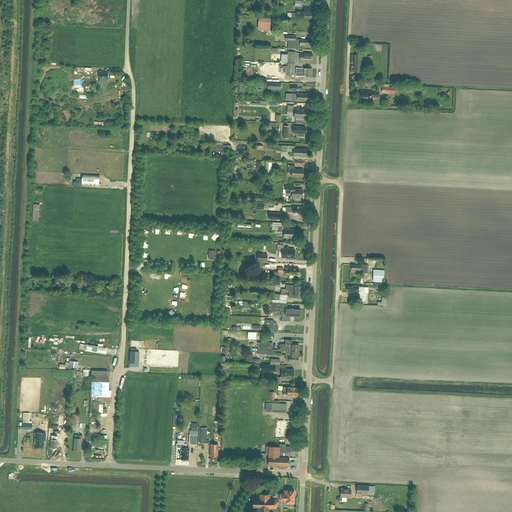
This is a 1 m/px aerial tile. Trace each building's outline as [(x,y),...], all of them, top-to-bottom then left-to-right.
[(314,14),(314,9),(314,8),(303,7),(303,11),(296,11),(296,14),(291,13),(291,17),(296,18),(303,18),(303,15),(313,15),(313,14),(314,14)] [(269,31),(270,19),(258,18),(257,30),(269,31)] [(304,40),(295,40),(296,36),(285,35),(285,41),(288,41),(288,48),(304,49),(304,46),(313,47),(313,40),(304,40)] [(287,63),(294,63),(294,52),(287,52),(287,55),(281,54),(280,63),(283,63),(287,63)] [(307,77),(308,77),(308,76),(311,77),(311,69),(304,69),(301,69),(296,68),(295,76),(301,76),(303,76),(307,76),(307,77)] [(108,80),(108,73),(102,73),(102,71),(99,71),(99,80),(108,80)] [(364,104),(365,101),(370,101),(370,97),(378,97),(378,92),(369,92),(369,93),(366,93),(366,91),(360,90),(359,100),(359,103),(364,104)] [(306,118),(306,110),(295,109),(294,118),(306,118)] [(304,137),(304,133),(305,133),(305,127),(297,127),(293,127),(293,133),(298,133),(297,137),(304,137)] [(306,156),(307,149),(294,149),(294,146),(281,145),(281,152),(293,152),(293,156),(306,156)] [(303,177),(303,170),(295,169),(295,166),(288,165),(288,174),(291,174),(291,177),(303,177)] [(99,186),(99,175),(82,174),(81,185),(99,186)] [(302,198),(302,190),(294,189),(294,186),(286,185),(286,194),(292,194),(291,198),(302,198)] [(282,233),(283,223),(272,223),(272,230),(276,230),(276,232),(282,233)] [(295,239),(295,230),(284,230),(283,238),(295,239)] [(294,258),(295,250),(283,249),(283,245),(277,245),(277,252),(282,252),(282,258),(294,258)] [(267,262),(267,254),(257,254),(257,262),(267,262)] [(361,265),(351,265),(351,271),(360,271),(360,274),(367,274),(368,265),(361,265)] [(297,293),(302,294),(302,287),(286,286),(286,291),(289,291),(289,294),(290,294),(291,291),(298,291),(297,293)] [(358,294),(358,293),(361,293),(360,295),(359,294),(359,302),(366,302),(367,293),(364,293),(364,287),(358,286),(359,286),(353,286),(353,287),(347,287),(347,291),(349,292),(349,293),(358,294)] [(281,312),(299,313),(300,309),(286,308),(286,304),(272,303),(271,311),(281,312)] [(299,317),(299,313),(281,312),(280,321),(290,322),(290,317),(299,317)] [(273,331),(273,320),(265,320),(264,326),(265,326),(265,331),(273,331)] [(285,340),(285,345),(286,345),(286,350),(294,350),(294,352),(298,352),(299,346),(291,345),(291,341),(292,341),(285,340)] [(272,350),(272,349),(272,347),(266,346),(267,343),(257,342),(257,349),(258,349),(258,350),(266,350),(266,349),(272,350)] [(69,361),(68,369),(77,370),(78,362),(69,361)] [(293,377),(294,370),(285,370),(285,369),(281,369),(281,377),(285,377),(285,376),(293,377)] [(91,381),(90,413),(99,413),(102,413),(106,414),(106,409),(102,409),(103,403),(103,402),(110,402),(110,390),(108,390),(108,373),(93,372),(93,381),(91,381)] [(297,396),(297,388),(284,387),(283,396),(290,396),(290,397),(295,398),(295,396),(297,396)] [(271,404),(271,413),(286,413),(287,405),(278,404),(279,401),(271,401),(271,404)] [(88,417),(88,431),(97,431),(97,417),(88,417)] [(201,430),(200,442),(206,442),(206,443),(208,443),(208,441),(206,441),(206,430),(201,430)] [(45,440),(45,433),(35,433),(34,449),(39,449),(39,448),(43,448),(44,439),(45,440)] [(74,439),(73,451),(80,451),(80,446),(82,446),(82,436),(78,436),(74,436),(74,439)] [(180,456),(181,456),(180,459),(188,460),(188,455),(189,454),(189,452),(189,449),(186,448),(186,444),(176,444),(176,448),(181,448),(181,455),(180,455),(180,456)] [(217,457),(218,445),(210,445),(210,457),(217,457)] [(279,458),(279,456),(272,455),(272,452),(280,452),(281,448),(266,447),(265,465),(268,465),(274,466),(278,466),(279,458)] [(272,455),(279,456),(279,458),(288,458),(288,456),(289,456),(289,453),(290,453),(290,448),(281,448),(280,452),(272,452),(272,455)] [(288,461),(288,458),(279,458),(278,466),(278,469),(286,469),(287,469),(287,466),(288,466),(288,461)] [(356,485),(356,494),(368,494),(368,489),(371,489),(371,486),(368,486),(356,485)] [(350,497),(350,490),(341,489),(340,497),(350,497)] [(276,499),(278,501),(278,500),(286,501),(286,503),(287,503),(286,507),(293,507),(294,496),(295,495),(295,493),(294,492),(294,491),(284,491),(284,494),(276,494),(276,498),(276,499)] [(276,498),(276,494),(270,494),(269,493),(266,493),(266,494),(260,493),(259,493),(259,495),(255,495),(255,494),(254,494),(254,498),(253,498),(253,500),(252,500),(252,501),(253,501),(253,504),(252,504),(252,505),(253,505),(252,508),(254,508),(254,511),(258,511),(276,511),(277,508),(276,507),(277,506),(278,506),(278,505),(278,502),(278,501),(276,499),(276,498)]
